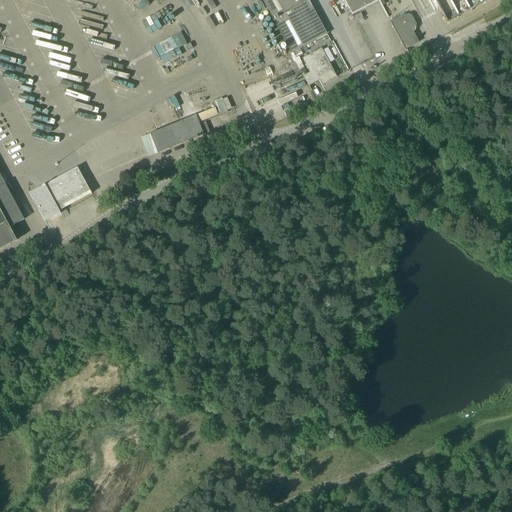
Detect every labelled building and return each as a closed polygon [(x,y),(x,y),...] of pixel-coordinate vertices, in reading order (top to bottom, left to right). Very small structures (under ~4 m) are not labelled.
[(262,0),(291,53),(293,52),(299,49),(327,34),(308,0),(262,0)] [(344,0),(352,15),(379,0),(344,0)] [(390,21),(390,22),(405,50),(406,50),(406,49),(419,42),(412,30),(415,28),(416,24),(411,15),(408,14),(405,16),(404,14),(390,21)] [(179,73),(188,68),(177,48),(163,56),(166,60),(169,58),(174,66),(175,66),(179,73)] [(310,73),(304,76),(311,91),(309,86),(320,80),(322,85),(336,77),(322,48),(302,57),(308,70),(310,73)] [(299,49),(293,52),(296,58),(298,57),(302,55),(299,49)] [(396,63),(397,53),(376,52),(375,62),(396,63)] [(276,79),(245,87),(251,109),(282,100),(276,79)] [(204,135),(196,116),(150,134),(158,153),(204,135)] [(77,167),(32,192),(46,218),(53,214),(54,217),(61,213),(58,209),(90,191),(91,194),(92,193),(77,167)] [(0,249),(17,240),(10,227),(24,219),(0,174),(0,249)]
